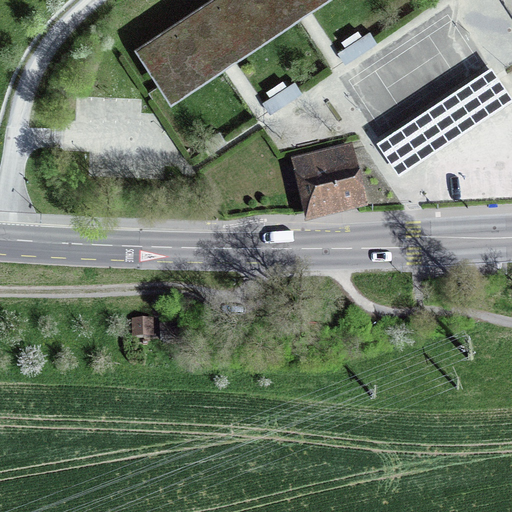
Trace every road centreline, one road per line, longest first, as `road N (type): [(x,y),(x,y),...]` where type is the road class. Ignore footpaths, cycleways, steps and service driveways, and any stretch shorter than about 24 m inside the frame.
road 1 (tertiary): [(0,238),(251,248),(511,237)]
road 2 (track): [(0,291),(237,295),(250,284),(251,248)]
road 3 (track): [(335,246),(340,278),(367,305),(511,322)]
